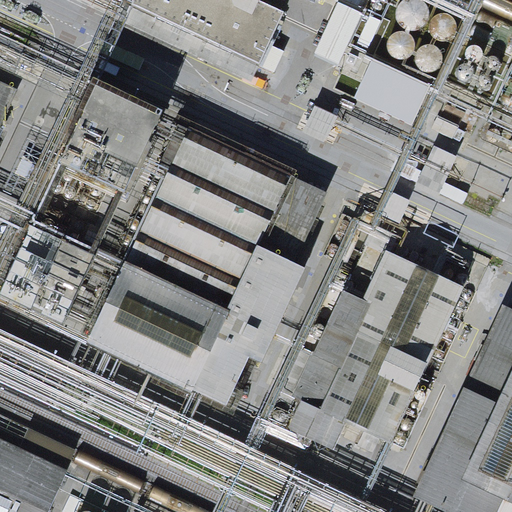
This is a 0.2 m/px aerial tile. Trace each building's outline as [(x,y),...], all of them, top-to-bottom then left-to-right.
[(191,0),(245,23),(254,0),(191,0)] [(342,60),(364,6),(349,0),(338,0),(318,50),(342,60)] [(374,52),(357,95),(416,118),(433,76),(374,52)] [(152,126),(92,98),(0,298),(0,302),(58,329),(152,126)] [(319,202),(186,141),(93,339),(227,401),(319,202)] [(400,433),(466,272),(389,241),(369,290),(343,280),(329,313),(321,309),(278,416),(338,441),(350,413),(400,433)] [(511,511),(511,315),(501,311),(413,498),(444,511),(511,511)] [(5,443),(0,454),(0,511),(42,511),(62,469),(5,443)]
